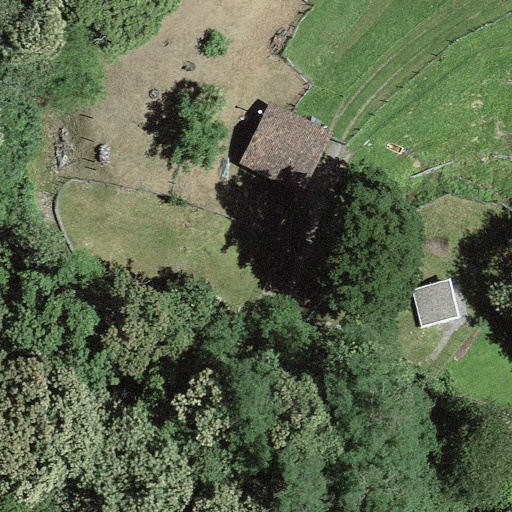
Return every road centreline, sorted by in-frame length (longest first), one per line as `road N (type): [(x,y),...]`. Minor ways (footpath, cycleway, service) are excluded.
road 1 (track): [(511,437),(280,347),(197,344),(112,316),(63,279),(51,246),(17,0)]
road 2 (track): [(262,346),(335,134),(416,42),(488,0)]
